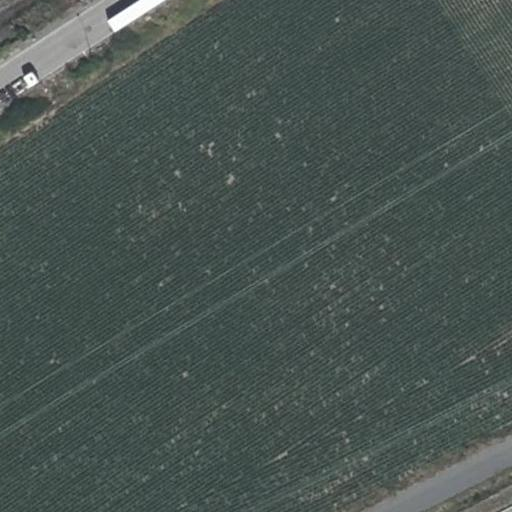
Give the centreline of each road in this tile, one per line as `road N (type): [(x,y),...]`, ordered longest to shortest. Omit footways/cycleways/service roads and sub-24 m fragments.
road 1 (unclassified): [(0,94),(145,0)]
road 2 (unclassified): [(511,454),(397,511)]
